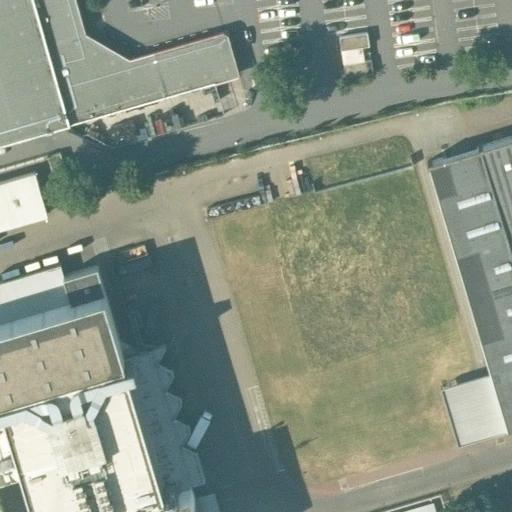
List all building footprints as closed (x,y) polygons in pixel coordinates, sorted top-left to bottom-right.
[(0,0),(0,143),(214,82),(214,81),(224,78),(227,73),(222,57),(217,54),(201,59),(196,56),(183,60),(178,57),(161,62),(155,72),(139,77),(134,74),(112,80),(95,71),(93,60),(83,54),(77,56),(68,59),(65,49),(69,43),(67,36),(62,33),(60,27),(62,24),(60,16),(55,13),(52,5),(55,0),(0,0)] [(366,32),(338,37),(340,50),(368,46),(366,32)] [(368,46),(340,50),(343,64),(370,60),(368,46)] [(370,60),(343,64),(345,77),(372,73),(370,60)] [(511,135),(478,145),(479,146),(478,147),(511,260),(511,135)] [(511,428),(511,260),(478,147),(430,161),(430,160),(427,161),(427,162),(427,165),(428,164),(436,190),(490,372),(506,427),(506,429),(507,429),(508,430),(510,429),(511,428)] [(58,153),(47,156),(54,179),(66,176),(58,153)] [(34,172),(0,181),(0,226),(46,213),(34,172)] [(59,264),(0,281),(0,321),(104,290),(96,266),(63,276),(59,264)] [(0,321),(0,511),(2,511),(0,504),(0,452),(15,448),(0,396),(0,393),(124,357),(104,290),(0,321)] [(180,396),(165,388),(173,374),(171,369),(157,361),(165,346),(164,344),(149,348),(149,349),(190,483),(205,479),(196,451),(182,443),(190,429),(188,424),(173,416),(181,401),(180,396)] [(149,349),(124,357),(165,490),(190,483),(149,349)] [(124,357),(0,393),(0,396),(15,448),(0,452),(0,466),(19,461),(34,511),(218,511),(216,504),(198,509),(190,483),(165,490),(124,357)] [(490,372),(440,387),(457,444),(506,429),(506,427),(490,372)] [(435,511),(433,503),(400,511),(435,511)]
